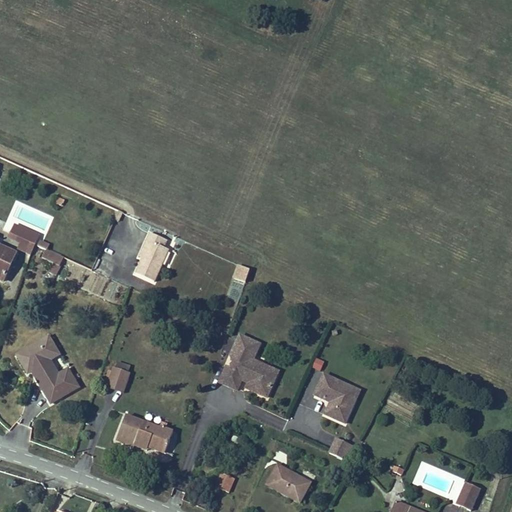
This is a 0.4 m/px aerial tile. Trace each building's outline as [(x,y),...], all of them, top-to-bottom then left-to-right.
[(122,213),(118,211),(114,220),(118,222),(122,213)] [(11,234),(34,245),(38,236),(15,226),(11,234)] [(135,274),(154,282),(168,250),(163,248),(167,241),(150,233),(146,241),(149,242),(143,257),(135,274)] [(18,249),(30,255),(34,245),(11,234),(9,238),(21,243),(18,249)] [(38,247),(47,250),(49,244),(40,240),(38,247)] [(139,256),(143,258),(149,242),(146,241),(139,256)] [(0,279),(3,281),(16,253),(0,246),(0,279)] [(63,258),(46,250),(42,259),(54,264),(49,273),(55,276),(63,258)] [(250,270),(239,266),(234,278),(245,283),(250,270)] [(49,406),(68,394),(68,393),(50,403),(31,370),(28,364),(26,365),(20,355),(49,338),(48,336),(17,355),(27,373),(29,372),(49,406)] [(266,399),(274,382),(256,373),(260,364),(253,361),(260,345),(240,336),(231,357),(232,362),(234,367),(233,370),(230,368),(226,367),(218,383),(236,391),(242,378),(249,381),(245,389),(266,399)] [(26,365),(28,364),(31,370),(50,403),(68,393),(68,394),(78,388),(67,369),(58,375),(49,360),(58,354),(49,338),(20,355),(26,365)] [(324,362),(317,359),(313,368),(320,372),(324,362)] [(129,367),(118,363),(115,370),(113,369),(107,388),(123,393),(129,374),(127,374),(129,367)] [(256,373),(274,382),(278,373),(260,364),(256,373)] [(350,387),(323,375),(314,395),(326,401),(327,399),(330,401),(332,404),(330,407),(328,406),(324,415),(345,424),(354,402),(345,398),(350,387)] [(359,391),(350,387),(345,398),(354,402),(359,391)] [(159,429),(126,416),(116,441),(133,448),(135,443),(143,446),(144,443),(149,445),(148,448),(165,454),(173,433),(165,430),(167,425),(162,423),(159,429)] [(337,439),(330,453),(345,460),(351,446),(337,439)] [(143,446),(135,443),(133,448),(146,452),(148,448),(149,445),(144,443),(143,446)] [(351,446),(345,460),(351,463),(358,448),(351,446)] [(404,467),(398,465),(394,474),(400,476),(404,467)] [(309,484),(277,466),(267,485),(299,502),(309,484)] [(228,493),(234,480),(220,474),(215,487),(228,493)] [(465,483),(455,505),(470,511),(480,490),(465,483)] [(419,511),(396,502),(391,511),(419,511)]
